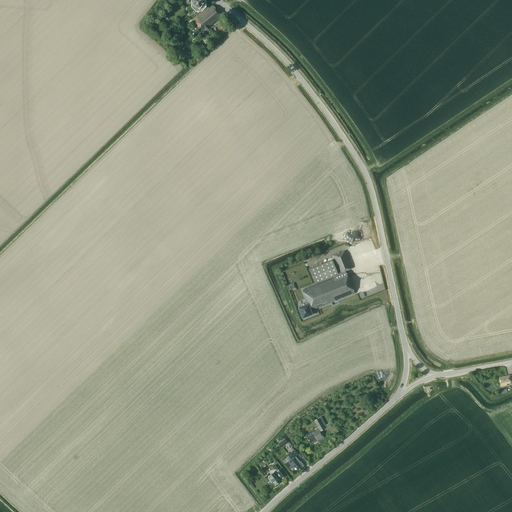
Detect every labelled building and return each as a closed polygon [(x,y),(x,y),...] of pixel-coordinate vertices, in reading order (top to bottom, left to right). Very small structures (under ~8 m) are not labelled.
[(197,8),(199,8),(200,8),(201,8),(203,6),(204,5),(203,2),(204,2),(203,1),(201,0),(195,0),(194,1),(194,2),(194,5),(194,6),(197,8)] [(209,27),(223,17),(212,4),(192,20),(197,26),(190,30),(195,36),(204,28),(206,30),(209,27)] [(355,293),(345,271),(353,268),(345,251),(332,256),(339,272),(338,273),(333,259),(309,269),(315,283),(333,276),(334,277),(302,290),(307,302),(304,304),(304,306),(299,308),(303,319),(309,317),(308,315),(313,314),(311,308),(315,306),(316,309),(355,293)] [(510,377),(510,375),(499,377),(501,386),(507,385),(506,384),(511,382),(511,381),(511,377),(510,377)] [(326,425),(321,417),(314,421),(319,429),(306,436),(310,443),(317,439),(318,441),(324,438),(320,431),(330,425),(329,423),(326,425)] [(281,447),(288,442),(285,439),(278,444),(281,447)] [(293,466),(294,468),(296,470),(297,469),(298,470),(304,466),(300,461),(296,456),(299,454),(295,450),(288,455),(291,460),(286,464),(290,469),(293,466)] [(275,472),(267,477),(268,477),(267,478),(269,481),(270,480),(274,486),(280,481),(279,479),(282,477),(282,478),(286,475),(281,468),(280,469),(277,464),(274,466),(278,471),(277,472),(277,473),(276,474),(275,472)]
